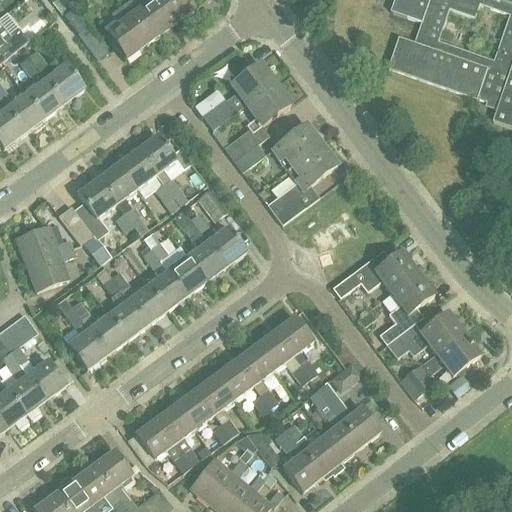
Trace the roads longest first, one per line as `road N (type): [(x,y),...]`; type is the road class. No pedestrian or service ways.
road 1 (residential): [(511,320),(454,264),(264,9)]
road 2 (residential): [(0,478),(296,272)]
road 3 (residential): [(296,272),(166,83)]
road 4 (residential): [(433,445),(296,272)]
road 5 (residential): [(0,204),(166,83)]
road 6 (residential): [(166,83),(264,9)]
